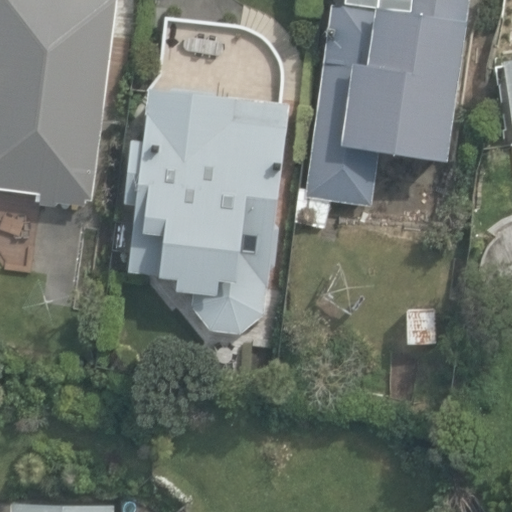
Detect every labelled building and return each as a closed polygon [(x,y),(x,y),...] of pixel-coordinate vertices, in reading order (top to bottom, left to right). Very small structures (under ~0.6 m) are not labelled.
[(94,200),(119,0),(0,0),(0,189),(42,195),(41,205),(58,207),(58,202),(87,206),(88,200),(94,200)] [(298,220),(329,224),(333,197),(373,203),(381,148),(447,158),(470,0),(338,0),(310,188),(303,187),(298,220)] [(213,326),(241,330),(265,311),(268,285),(271,285),(292,102),(283,101),(284,84),(285,63),(277,49),(265,36),(251,27),(170,17),(162,87),(152,86),(146,139),(134,138),(127,199),(139,200),(129,270),(177,275),(183,280),(199,282),(197,304),(213,326)] [(511,60),(502,62),(511,126),(511,60)] [(128,273),(130,241),(114,239),(111,272),(128,273)] [(408,307),(409,342),(437,341),(436,306),(408,307)] [(111,511),(112,503),(13,502),(12,511),(111,511)]
